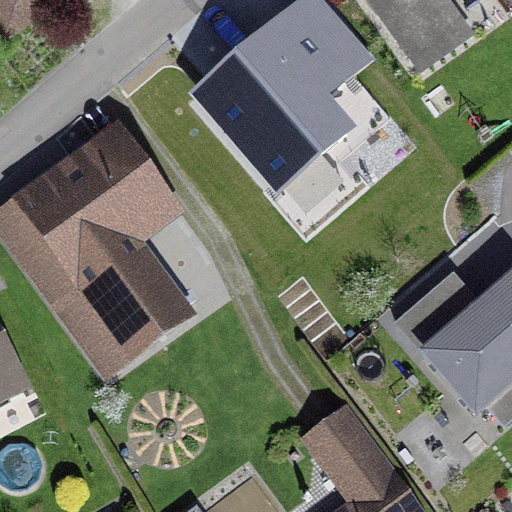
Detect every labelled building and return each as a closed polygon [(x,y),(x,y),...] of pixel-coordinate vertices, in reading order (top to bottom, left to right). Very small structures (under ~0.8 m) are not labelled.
[(0,0),(0,25),(3,31),(48,1),(47,0),(0,0)] [(434,13),(424,0),(387,0),(410,31),(434,13)] [(321,71),(282,25),(257,47),(265,56),(204,108),(257,169),(294,137),(300,144),(326,123),(298,91),(321,71)] [(120,237),(162,206),(118,145),(23,214),(15,204),(0,215),(0,239),(88,360),(115,340),(123,353),(160,327),(176,314),(120,237)] [(511,385),(511,284),(427,358),(477,416),(511,385)] [(0,394),(15,387),(0,357),(0,394)] [(407,511),(350,435),(318,459),(348,500),(346,502),(344,511),(407,511)]
